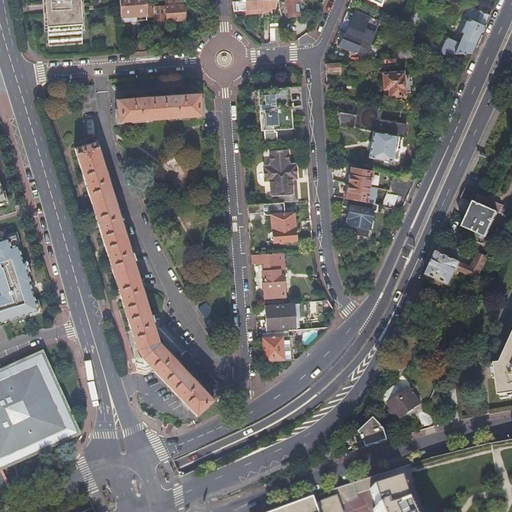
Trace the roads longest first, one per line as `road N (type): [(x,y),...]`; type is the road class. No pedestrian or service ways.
road 1 (primary): [(89,511),(315,402),(360,357),(450,190)]
road 2 (primary): [(149,507),(268,458),(340,411),(389,331),(450,190)]
road 3 (primary): [(382,305),(357,346),(289,409),(70,511)]
road 4 (residential): [(225,80),(252,412)]
road 5 (residential): [(357,321),(327,248),(313,56)]
road 6 (secondary): [(15,73),(89,322)]
road 7 (secondary): [(511,421),(396,449),(264,496)]
road 8 (residential): [(15,73),(202,60)]
road 9 (primary): [(511,0),(439,166)]
road 10 (primary): [(439,166),(357,321)]
road 11 (primary): [(450,190),(511,48)]
road 12 (primary): [(439,166),(382,305)]
road 13 (primary): [(357,321),(312,368),(252,412)]
road 14 (primary): [(252,412),(138,461)]
